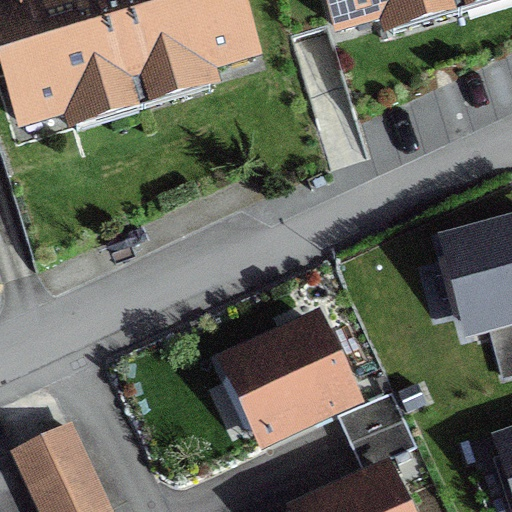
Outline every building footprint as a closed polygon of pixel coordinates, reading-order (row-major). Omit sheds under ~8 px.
[(239,0),(0,0),(0,96),(13,138),(60,123),(66,141),(186,104),(181,88),(259,64),(239,0)] [(327,0),(339,37),(387,22),(392,40),(511,3),(510,0),(327,0)] [(462,331),(511,317),(511,216),(436,237),(462,331)] [(318,324),(218,368),(257,456),(358,411),(318,324)] [(508,511),(511,511),(511,428),(482,440),(508,511)] [(17,460),(29,490),(80,469),(68,440),(17,460)] [(29,490),(37,511),(57,511),(92,498),(80,469),(29,490)] [(407,511),(390,473),(303,511),(407,511)] [(57,511),(97,511),(92,498),(57,511)]
